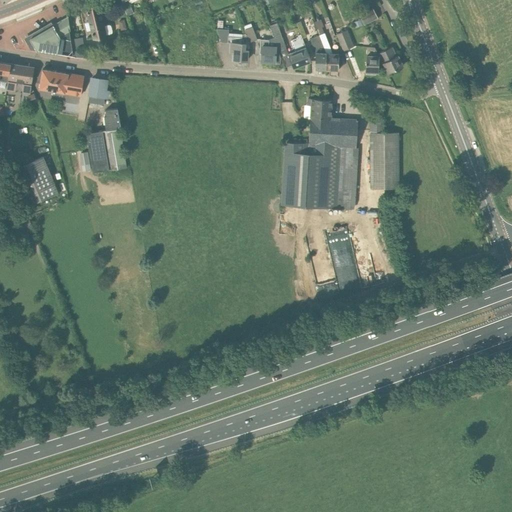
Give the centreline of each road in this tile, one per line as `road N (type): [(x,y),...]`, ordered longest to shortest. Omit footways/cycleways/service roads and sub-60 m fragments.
road 1 (motorway): [(0,502),(511,325)]
road 2 (motorway): [(511,288),(0,461)]
road 3 (residential): [(422,92),(0,53)]
road 4 (track): [(335,302),(502,249)]
road 5 (secondary): [(484,199),(441,86)]
